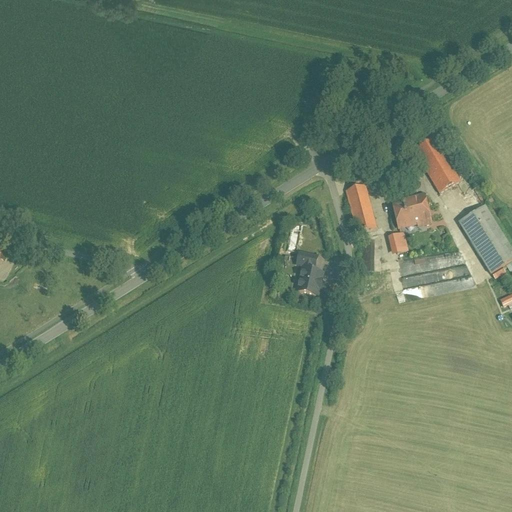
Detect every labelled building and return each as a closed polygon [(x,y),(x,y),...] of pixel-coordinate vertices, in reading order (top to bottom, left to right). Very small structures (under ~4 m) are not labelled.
[(461,184),(436,142),(415,154),(418,159),(425,171),(440,196),(461,184)] [(425,171),(418,159),(415,161),(422,173),(425,171)] [(365,188),(347,193),(358,236),(376,231),(365,188)] [(425,199),(393,206),(399,230),(430,222),(425,199)] [(511,263),(511,252),(485,209),(460,225),(491,276),(511,263)] [(401,237),(393,238),(396,252),(404,250),(401,237)] [(373,242),(363,243),(364,274),(373,274),(373,242)] [(318,260),(300,256),(298,267),(304,269),(315,271),(318,260)] [(315,271),(304,269),(298,293),(318,297),(320,290),(321,290),(322,284),(321,283),(323,276),(315,274),(315,271)] [(511,298),(500,305),(505,311),(511,307),(511,316),(511,317),(511,318),(511,298)] [(50,451),(40,449),(37,463),(47,465),(50,451)]
